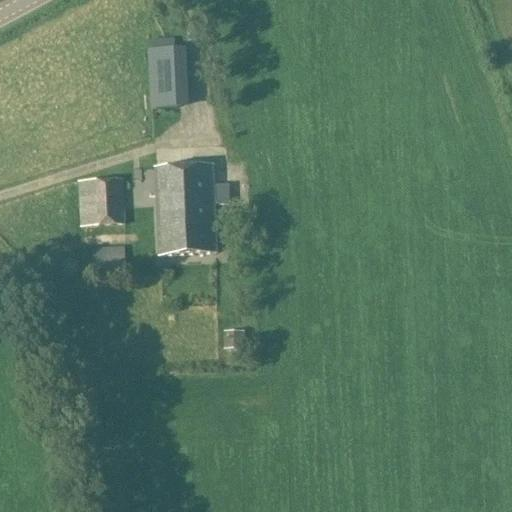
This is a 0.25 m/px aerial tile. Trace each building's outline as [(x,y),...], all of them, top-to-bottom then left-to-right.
[(152,112),(191,110),(188,52),(149,53),(152,112)] [(230,187),(214,188),(213,169),(156,171),(160,259),(217,256),(215,208),(231,208),(230,187)] [(133,209),(126,209),(124,182),(79,184),(80,230),(133,227),(133,209)] [(95,282),(126,281),(126,250),(93,251),(95,282)] [(225,333),(225,351),(245,351),(245,333),(225,333)]
